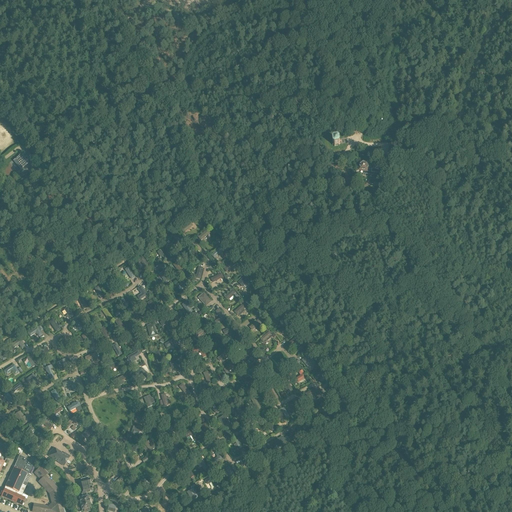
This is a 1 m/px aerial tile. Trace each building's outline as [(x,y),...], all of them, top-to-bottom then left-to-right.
[(333,139),(332,140),(333,145),(335,146),(339,146),(340,144),(340,140),(338,138),(333,139)] [(21,155),(13,161),(20,170),(28,163),(24,159),(26,157),(28,160),(31,157),(29,155),(31,154),(28,151),(27,152),(26,151),(23,154),(24,154),(22,156),(21,155)] [(363,171),(363,173),(365,173),(366,175),(370,176),(371,170),(368,169),(369,163),(360,162),(359,170),(363,171)] [(193,226),(190,223),(181,230),(184,233),(193,226)] [(198,238),(201,241),(210,233),(207,230),(198,238)] [(173,238),(179,246),(182,244),(176,235),(173,238)] [(220,248),(211,255),(214,259),(223,251),(220,248)] [(199,263),(202,260),(195,251),(192,253),(199,263)] [(139,260),(145,268),(148,266),(143,258),(139,260)] [(177,261),(173,264),(180,274),(184,271),(177,261)] [(234,265),(232,262),(224,269),(226,272),(234,265)] [(135,277),(129,268),(125,270),(132,280),(135,277)] [(169,282),(163,272),(159,275),(166,284),(169,282)] [(223,278),(221,274),(211,279),(213,283),(223,278)] [(249,281),(245,277),(238,283),(242,287),(249,281)] [(122,287),(113,278),(110,281),(119,291),(122,287)] [(179,283),(185,291),(188,288),(182,280),(179,283)] [(141,286),(138,289),(142,295),(138,298),(140,301),(148,295),(141,286)] [(95,289),(101,299),(105,297),(99,287),(95,289)] [(236,293),(233,290),(224,297),(227,301),(236,293)] [(163,292),(159,294),(166,304),(170,301),(163,292)] [(204,292),(198,297),(206,306),(212,301),(204,292)] [(256,293),(248,300),(251,303),(259,296),(256,293)] [(82,298),(79,300),(83,310),(87,308),(82,298)] [(120,302),(126,309),(129,307),(123,299),(120,302)] [(151,301),(147,304),(154,313),(158,311),(151,301)] [(192,312),(186,303),(182,305),(188,314),(192,312)] [(237,316),(244,310),(246,308),(243,305),(234,312),(237,316)] [(64,310),(67,316),(66,317),(67,318),(69,317),(70,319),(73,317),(67,308),(64,310)] [(220,317),(215,321),(218,325),(227,318),(219,308),(216,311),(220,317)] [(272,308),(263,316),(266,319),(275,311),(272,308)] [(102,311),(109,321),(113,318),(106,309),(102,311)] [(134,310),(131,312),(138,322),(142,320),(134,310)] [(195,315),(185,322),(187,325),(197,319),(195,315)] [(169,317),(160,322),(162,326),(168,323),(172,330),(176,328),(169,317)] [(53,319),(49,322),(56,332),(60,330),(53,319)] [(122,332),(126,329),(119,320),(116,322),(122,332)] [(258,320),(249,328),(252,331),(261,323),(258,320)] [(154,323),(147,325),(150,337),(157,335),(154,323)] [(37,327),(27,333),(30,337),(35,333),(38,337),(42,335),(40,332),(43,330),(40,325),(37,327)] [(234,326),(223,331),(225,335),(235,330),(234,326)] [(101,329),(105,339),(109,337),(105,327),(101,329)] [(203,327),(194,335),(196,338),(205,331),(203,327)] [(272,337),(271,336),(272,335),(269,332),(260,340),(263,343),(267,340),(268,341),(272,337)] [(82,337),(89,346),(92,344),(85,334),(82,337)] [(134,334),(131,337),(138,346),(141,343),(134,334)] [(241,336),(234,338),(237,349),(244,346),(241,336)] [(20,338),(10,345),(13,349),(18,345),(21,349),(25,347),(20,338)] [(287,345),(289,349),(298,341),(296,338),(287,345)] [(174,339),(164,344),(167,349),(172,345),(176,352),(180,349),(174,339)] [(118,356),(122,354),(116,344),(113,346),(118,356)] [(202,345),(191,350),(193,354),(199,351),(203,358),(207,356),(202,345)] [(140,355),(140,354),(138,351),(128,357),(130,361),(131,361),(135,358),(140,355)] [(163,362),(159,351),(155,353),(158,364),(163,362)] [(219,358),(221,361),(225,357),(229,353),(227,351),(219,358)] [(250,351),(243,360),(247,363),(251,357),(257,362),(260,358),(250,351)] [(95,353),(85,357),(86,361),(93,359),(95,363),(99,362),(95,353)] [(308,355),(302,360),(309,368),(315,363),(308,355)] [(30,356),(27,358),(32,368),(35,366),(30,356)] [(178,361),(170,362),(172,373),(180,372),(178,361)] [(235,367),(233,364),(224,370),(226,373),(235,367)] [(4,371),(6,375),(7,375),(11,372),(12,371),(15,375),(19,373),(14,365),(4,371)] [(45,367),(46,369),(45,370),(46,372),(47,372),(50,379),(54,378),(50,369),(52,368),(51,365),(45,367)] [(141,367),(134,375),(137,378),(141,374),(145,377),(148,374),(141,367)] [(271,380),(265,370),(261,373),(267,382),(271,380)] [(323,375),(321,371),(313,378),(315,381),(323,375)] [(207,372),(203,374),(208,384),(212,383),(207,372)] [(97,373),(88,377),(92,384),(101,380),(97,373)] [(293,380),(295,384),(305,378),(303,374),(302,375),(300,376),(293,380)] [(33,375),(25,380),(28,384),(32,381),(36,387),(40,384),(33,375)] [(124,375),(116,380),(118,383),(123,380),(126,378),(124,375)] [(74,380),(62,383),(63,388),(71,386),(73,392),(77,391),(74,380)] [(257,389),(251,380),(247,383),(254,392),(257,389)] [(288,382),(285,384),(284,385),(290,393),(293,391),(288,382)] [(11,389),(14,392),(18,389),(22,386),(20,383),(11,389)] [(184,393),(188,397),(191,394),(183,384),(179,387),(184,393)] [(336,385),(328,393),(331,396),(336,392),(338,391),(337,390),(339,389),(336,385)] [(314,388),(305,394),(308,398),(313,394),(316,400),(320,398),(314,388)] [(270,389),(262,393),(265,397),(269,395),(272,400),(276,398),(271,390),(270,389)] [(55,391),(51,393),(57,403),(61,400),(55,391)] [(7,393),(4,395),(10,404),(13,402),(7,393)] [(150,396),(145,398),(149,407),(153,406),(152,403),(154,403),(153,398),(152,399),(150,396)] [(242,401),(240,397),(230,401),(232,405),(242,401)] [(346,397),(340,402),(346,410),(352,405),(346,397)] [(258,411),(261,409),(256,399),(252,402),(258,411)] [(298,400),(294,402),(301,412),(305,410),(298,400)] [(39,402),(36,404),(41,412),(44,411),(39,402)] [(78,402),(67,408),(70,412),(80,406),(78,402)] [(213,409),(215,413),(225,407),(223,404),(213,409)] [(61,407),(53,412),(55,415),(63,410),(61,407)] [(287,419),(290,418),(284,408),(281,410),(282,412),(287,419)] [(237,411),(243,420),(246,418),(241,409),(237,411)] [(20,411),(14,415),(17,421),(19,420),(22,425),(28,422),(26,417),(25,416),(23,417),(20,411)] [(161,415),(153,419),(157,428),(161,426),(159,422),(163,420),(161,415)] [(225,415),(219,419),(223,428),(230,424),(225,415)] [(74,417),(65,425),(68,429),(77,420),(74,417)] [(310,420),(315,429),(319,427),(313,418),(310,420)] [(44,419),(41,423),(49,429),(51,425),(44,419)] [(266,423),(270,430),(271,429),(272,431),(275,429),(270,420),(266,423)] [(210,435),(204,424),(201,426),(207,437),(210,435)] [(296,427),(302,438),(306,436),(299,425),(296,427)] [(90,426),(82,435),(88,440),(96,431),(90,426)] [(31,433),(33,430),(29,427),(22,436),(25,439),(28,436),(31,433)] [(193,429),(184,434),(187,438),(191,436),(194,441),(198,439),(193,429)] [(252,434),(250,441),(258,443),(259,439),(257,438),(258,434),(253,432),(253,434),(252,434)] [(283,436),(274,442),(278,448),(287,443),(283,436)] [(33,450),(41,441),(38,438),(30,446),(33,450)] [(151,440),(145,444),(149,451),(150,450),(151,451),(155,448),(155,447),(151,440)] [(178,442),(174,444),(179,453),(183,451),(178,442)] [(260,450),(266,459),(269,456),(263,448),(260,450)] [(217,458),(213,460),(215,464),(223,460),(219,450),(215,452),(217,458)] [(58,451),(53,459),(55,460),(64,466),(66,463),(68,464),(70,462),(67,460),(70,457),(65,453),(64,455),(58,451)] [(2,490),(0,495),(2,495),(1,497),(21,506),(25,499),(15,494),(16,492),(20,494),(20,493),(22,494),(31,476),(28,475),(34,462),(20,456),(19,457),(18,456),(16,459),(18,460),(5,487),(6,487),(5,489),(4,489),(4,491),(2,490)] [(250,458),(240,463),(242,466),(248,463),(250,467),(253,465),(250,458)] [(202,459),(199,461),(200,464),(202,467),(204,471),(207,469),(202,459)] [(115,462),(110,465),(115,472),(122,467),(118,462),(116,463),(115,462)] [(64,511),(62,506),(58,490),(46,476),(48,474),(41,467),(34,473),(41,480),(39,482),(49,494),(52,504),(48,508),(35,505),(33,511),(64,511)] [(194,476),(189,467),(185,469),(191,478),(194,476)] [(235,476),(230,467),(226,469),(231,478),(235,476)] [(213,476),(205,481),(207,485),(211,483),(214,488),(219,486),(213,476)] [(81,481),(78,482),(81,494),(82,494),(82,497),(87,496),(86,493),(92,491),(91,487),(90,487),(89,484),(90,483),(89,479),(88,479),(88,477),(80,479),(81,481)] [(121,477),(116,483),(120,487),(126,481),(121,477)] [(193,488),(187,492),(192,501),(198,497),(193,488)] [(473,490),(469,494),(473,498),(477,494),(473,490)] [(82,497),(79,498),(82,509),(84,509),(84,511),(89,510),(88,508),(90,507),(89,503),(89,500),(88,500),(87,496),(82,497)] [(172,502),(164,507),(167,511),(168,511),(174,511),(177,510),(172,502)] [(110,503),(109,510),(113,511),(113,509),(116,509),(117,504),(110,503)]
